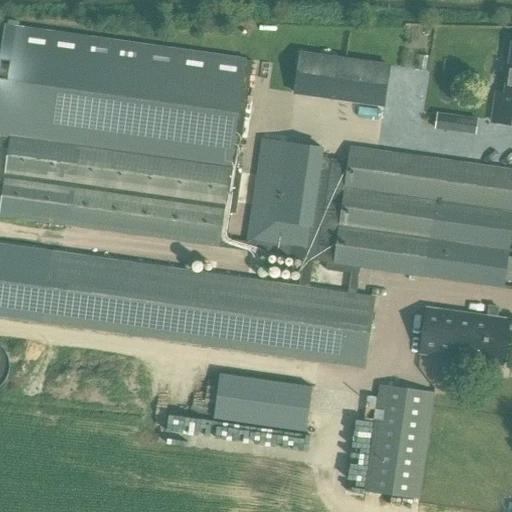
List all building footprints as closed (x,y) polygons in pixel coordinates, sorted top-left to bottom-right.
[(243,35),(243,24),(224,23),(224,35),(243,35)] [(0,217),(220,249),(231,166),(245,59),(5,25),(0,57),(0,135),(10,137),(0,206),(0,217)] [(429,63),(430,38),(403,37),(402,62),(429,63)] [(296,95),(385,107),(390,67),(302,55),(296,95)] [(511,58),(507,95),(497,93),(493,122),(511,124),(511,58)] [(478,119),(437,113),(435,130),(476,135),(478,119)] [(314,229),(325,148),(262,139),(247,245),(308,253),(312,228),(314,229)] [(511,169),(351,147),(345,190),(333,264),(425,279),(506,291),(508,273),(511,242),(511,169)] [(365,370),(375,297),(52,251),(0,244),(0,317),(42,324),(365,370)] [(504,366),(510,321),(510,320),(498,318),(499,308),(490,307),(488,317),(428,309),(422,355),(504,366)] [(319,382),(218,369),(216,385),(231,387),(229,399),(273,405),(270,422),(306,427),(309,404),(316,405),(319,382)] [(380,384),(365,491),(421,501),(436,393),(380,384)]
